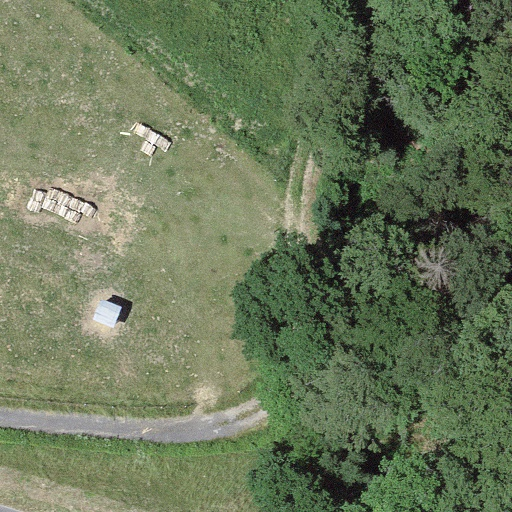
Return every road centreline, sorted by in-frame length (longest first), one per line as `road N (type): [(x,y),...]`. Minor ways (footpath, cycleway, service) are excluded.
road 1 (track): [(343,0),(318,57),(297,204),(306,333),(278,399),(253,418),(167,436),(0,417)]
road 2 (track): [(297,204),(59,0)]
